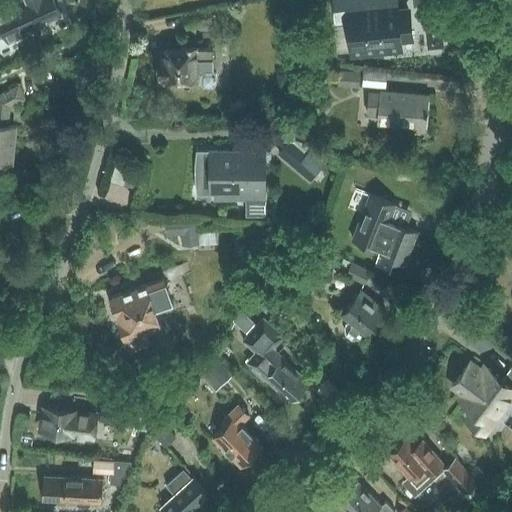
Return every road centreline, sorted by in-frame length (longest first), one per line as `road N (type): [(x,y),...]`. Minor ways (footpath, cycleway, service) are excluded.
road 1 (residential): [(256,511),(351,423),(447,301),(470,246),(488,164),(503,0)]
road 2 (residential): [(124,0),(123,64),(111,115),(23,359),(0,487)]
